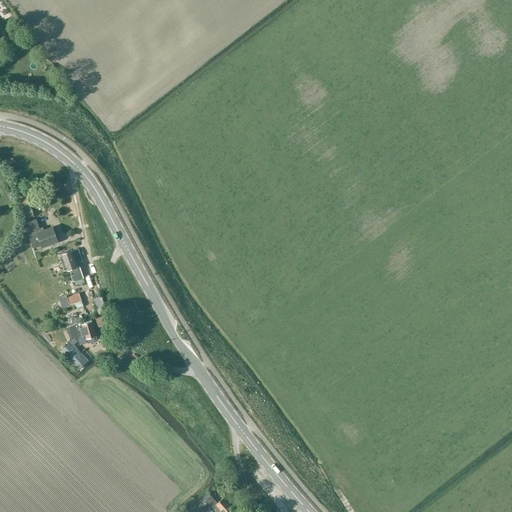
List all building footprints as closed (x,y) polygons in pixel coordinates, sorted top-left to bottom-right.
[(22,198),(29,218),(35,216),(28,196),(22,198)] [(43,247),(59,242),(54,227),(41,232),(40,229),(38,230),(34,220),(26,223),(29,232),(28,232),(32,243),(41,240),(43,247)] [(71,269),(76,285),(85,282),(83,277),(84,277),(81,269),(79,270),(77,262),(82,260),(78,248),(61,254),(67,270),(71,269)] [(79,292),(67,296),(70,304),(82,300),(79,292)] [(79,354),(72,346),(78,341),(79,345),(98,340),(93,321),(92,322),(91,319),(81,321),(66,327),(70,339),(67,342),(68,343),(60,350),(78,369),(87,360),(80,353),(79,354)] [(187,511),(229,511),(233,509),(223,497),(218,502),(209,492),(187,511)]
